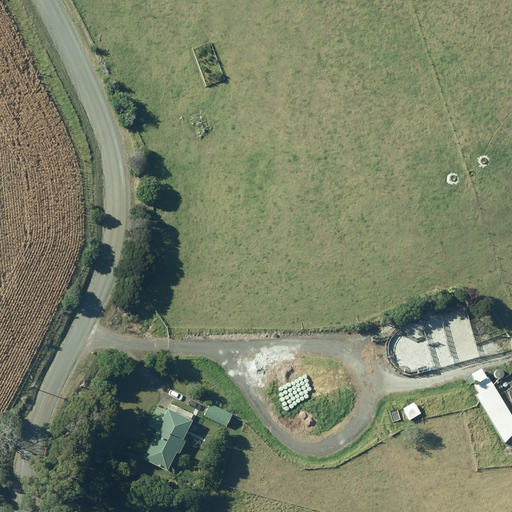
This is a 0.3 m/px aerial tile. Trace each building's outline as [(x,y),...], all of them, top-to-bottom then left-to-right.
[(479,370),(469,376),(475,385),(473,387),(477,394),(474,396),(478,402),(503,444),(511,433),(511,419),(492,386),(486,377),(484,378),(479,370)] [(204,401),(188,393),(183,404),(198,412),(204,401)] [(403,412),(402,412),(408,421),(419,414),(414,405),(413,406),(412,404),(402,410),(403,412)] [(230,415),(208,405),(205,410),(202,416),(224,427),(230,415)] [(156,430),(164,412),(155,407),(146,426),(156,430)] [(189,422),(165,411),(164,412),(156,430),(141,460),(165,471),(174,453),(177,455),(183,442),(180,440),(189,422)]
